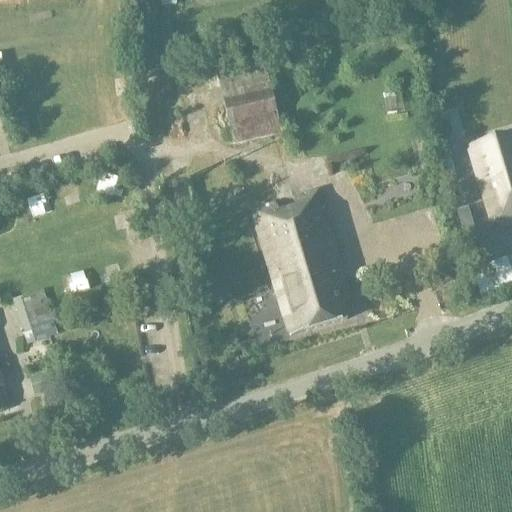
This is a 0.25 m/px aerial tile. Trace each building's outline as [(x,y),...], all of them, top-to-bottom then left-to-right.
[(217,74),(233,145),(281,135),(264,63),(217,74)] [(61,81),(36,82),(37,101),(62,99),(61,81)] [(475,171),(460,176),(464,188),(480,183),(496,234),(511,229),(511,137),(469,151),(475,171)] [(293,209),(281,213),(275,204),(252,211),(289,337),(346,320),(342,304),(350,302),(317,191),(296,198),(293,209)] [(455,213),(462,236),(476,231),(469,209),(455,213)] [(481,299),(511,288),(511,259),(472,274),(481,299)] [(13,302),(26,343),(51,335),(36,294),(13,302)] [(0,411),(10,409),(0,377),(0,411)]
